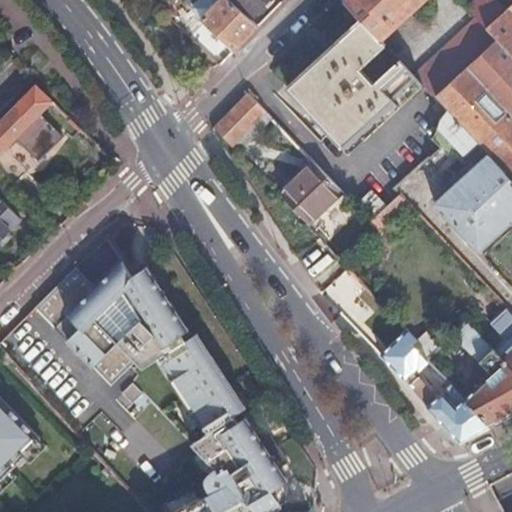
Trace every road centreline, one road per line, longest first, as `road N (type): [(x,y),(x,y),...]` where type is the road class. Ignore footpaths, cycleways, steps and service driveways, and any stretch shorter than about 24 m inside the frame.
road 1 (secondary): [(436,496),(413,455),(183,174)]
road 2 (secondary): [(183,174),(338,453),(359,511)]
road 3 (residential): [(165,146),(0,311)]
road 4 (residential): [(165,146),(309,0)]
road 5 (secondary): [(57,0),(165,146)]
